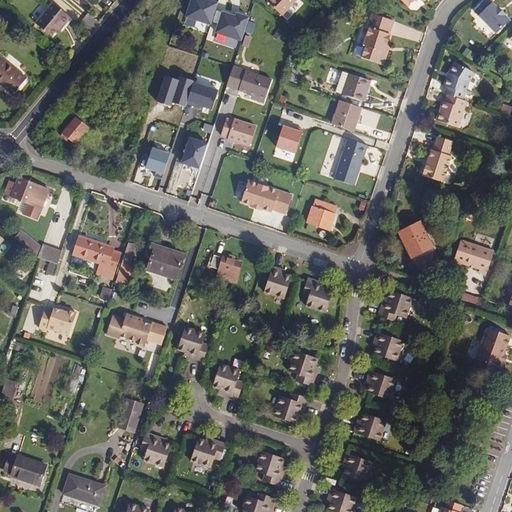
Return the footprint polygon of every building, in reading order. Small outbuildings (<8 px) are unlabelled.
[(191,0),(186,17),(213,26),(221,2),(215,0),(191,0)] [(287,0),(267,0),(256,12),(270,25),(286,8),(283,5),(287,0)] [(489,0),(485,0),(476,10),(498,33),(511,21),(507,16),(508,15),(500,7),(499,8),(494,3),(489,0)] [(57,30),(61,25),(62,27),(70,17),(52,3),(35,23),(51,37),(57,30)] [(217,33),(244,42),(252,18),(224,9),(217,33)] [(360,45),(357,54),(386,64),(391,61),(392,56),(390,53),(396,34),(395,34),(399,21),(376,13),(372,27),(373,27),(367,44),(364,43),(360,45)] [(274,38),(282,42),(286,34),(278,30),(274,38)] [(27,79),(0,56),(0,79),(6,84),(3,87),(13,95),(27,79)] [(470,84),(476,72),(458,62),(451,73),(447,86),(449,87),(447,94),(449,95),(465,100),(467,91),(470,84)] [(268,103),(275,80),(232,66),(226,85),(260,97),(259,100),(268,103)] [(346,95),(352,75),(347,74),(341,93),(346,95)] [(366,102),(372,82),(352,75),(346,95),(366,102)] [(222,91),(197,82),(189,104),(201,108),(202,106),(215,111),(222,91)] [(227,87),(225,93),(250,102),(252,96),(227,87)] [(174,95),(170,94),(164,109),(180,115),(187,98),(174,93),(174,95)] [(460,127),(468,101),(465,100),(449,95),(447,102),(444,101),(438,120),(460,127)] [(356,130),(363,107),(344,101),(336,124),(356,130)] [(79,118),(66,133),(77,142),(89,127),(79,118)] [(258,126),(236,119),(236,121),(229,118),(223,134),(231,137),(230,139),(252,146),(258,126)] [(306,132),(287,126),(279,148),(298,155),(306,132)] [(426,174),(426,176),(445,182),(454,155),(451,154),(456,142),(441,137),(437,149),(434,149),(430,164),(426,165),(424,172),(426,174)] [(338,173),(336,179),(356,186),(358,180),(356,179),(363,158),(365,158),(369,146),(349,139),(345,152),(346,152),(340,173),(338,173)] [(170,154),(153,148),(146,168),(156,172),(154,176),(162,179),(170,154)] [(29,204),(26,213),(37,218),(49,190),(22,179),(20,185),(13,182),(8,195),(29,204)] [(292,213),(297,195),(254,180),(247,201),(256,204),(256,205),(268,209),(268,208),(277,211),(278,209),(292,213)] [(471,198),(482,209),(490,202),(478,190),(471,198)] [(318,201),(310,223),(331,230),(339,208),(318,201)] [(433,246),(421,223),(404,232),(416,255),(433,246)] [(63,251),(49,247),(46,246),(24,229),(17,238),(41,257),(59,263),(63,251)] [(119,280),(127,256),(116,252),(117,248),(84,237),(78,254),(103,263),(100,274),(119,280)] [(466,241),(458,261),(484,270),(483,272),(491,274),(498,252),(466,241)] [(435,257),(433,246),(416,255),(421,265),(428,262),(435,257)] [(160,250),(152,271),(179,280),(186,259),(160,250)] [(217,255),(214,265),(224,268),(222,277),(238,283),(244,263),(217,255)] [(50,263),(46,273),(55,276),(58,265),(50,263)] [(287,299),(294,278),(287,275),(281,274),(283,269),(276,267),(267,292),(287,299)] [(328,313),(336,291),(328,289),(322,288),(323,283),(311,279),(305,296),(311,297),(308,306),(328,313)] [(103,287),(100,298),(109,301),(113,290),(103,287)] [(404,323),(411,303),(389,296),(387,303),(385,309),(381,308),(377,321),(394,326),(396,320),(404,323)] [(14,306),(11,316),(16,317),(19,307),(14,306)] [(46,308),(40,329),(48,331),(49,329),(70,336),(77,313),(63,309),(62,311),(55,309),(54,311),(46,308)] [(116,316),(109,334),(122,338),(123,336),(136,341),(136,342),(147,346),(149,340),(164,345),(170,327),(154,322),(154,325),(145,322),(145,320),(129,314),(127,320),(116,316)] [(212,346),(207,344),(210,335),(189,328),(182,350),(189,352),(195,354),(194,358),(207,362),(212,346)] [(511,335),(491,328),(480,360),(503,368),(505,361),(509,362),(511,355),(507,354),(511,339),(511,335)] [(395,366),(401,346),(376,338),(373,345),(377,346),(375,351),(373,358),(395,366)] [(316,371),(318,366),(320,358),(298,351),(292,371),(301,374),(299,380),(316,385),(320,372),(316,371)] [(236,359),(234,366),(242,369),(245,362),(236,359)] [(241,380),(244,370),(223,364),(216,385),(223,387),(229,389),(228,394),(241,398),(246,381),(241,380)] [(390,404),(397,385),(371,377),(369,384),(372,385),(370,390),(368,397),(390,404)] [(14,404),(19,382),(7,379),(1,401),(14,404)] [(300,416),(302,409),(307,411),(311,398),(294,393),(292,398),(283,395),(276,416),(298,423),(300,416)] [(146,405),(126,399),(117,428),(137,434),(146,405)] [(380,446),(386,425),(365,418),(363,425),(361,431),(356,430),(354,437),(380,446)] [(167,470),(174,448),(167,446),(161,444),(162,439),(150,435),(144,452),(150,454),(147,463),(167,470)] [(223,461),(229,445),(215,440),(214,443),(209,442),(202,439),(195,462),(215,468),(218,459),(223,461)] [(282,472),(284,467),(286,459),(264,452),(258,472),(267,475),(265,480),(282,486),(286,473),(282,472)] [(13,457),(9,471),(15,473),(14,476),(43,486),(50,466),(21,456),(20,459),(13,457)] [(366,487),(372,467),(347,459),(344,466),(348,467),(346,472),(344,479),(366,487)] [(73,475),(67,494),(103,506),(109,487),(73,475)] [(273,510),(277,498),(261,492),(259,498),(250,495),(244,511),(267,511),(269,509),(273,510)] [(354,511),(357,502),(332,494),(329,501),(333,502),(331,507),(329,511),(354,511)]
